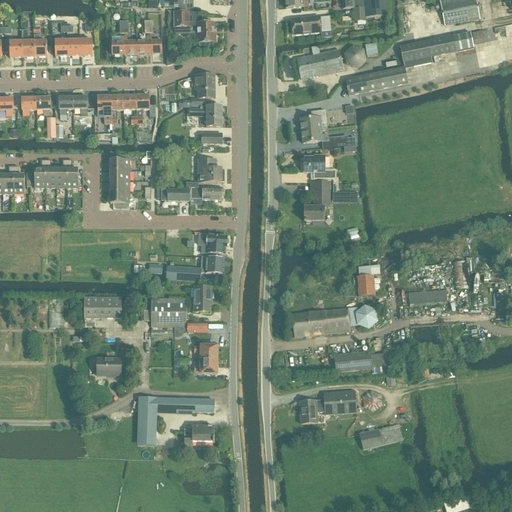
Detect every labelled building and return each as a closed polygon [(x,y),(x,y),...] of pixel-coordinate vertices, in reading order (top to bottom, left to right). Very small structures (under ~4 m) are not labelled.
[(164,0),(164,9),(187,11),(187,4),(187,0),(164,0)] [(308,8),(307,0),(285,0),(286,10),(304,8),(308,8)] [(341,0),(342,11),(353,10),(354,24),(366,23),(366,19),(386,17),(385,0),(341,0)] [(444,28),(480,21),(475,0),(452,0),(440,2),(444,28)] [(175,14),(175,28),(189,28),(194,29),(194,26),(198,25),(198,15),(189,15),(189,14),(175,14)] [(293,36),(321,33),(320,19),(292,21),(293,36)] [(198,25),(194,26),(194,29),(194,39),(198,39),(198,44),(200,44),(200,49),(202,50),(208,50),(210,48),(210,44),(215,44),(215,35),(214,35),(214,25),(198,25)] [(35,59),(35,43),(34,43),(28,43),(28,32),(22,32),(22,43),(23,59),(35,59)] [(470,34),(453,38),(456,53),(474,50),(470,34)] [(47,43),(40,43),(40,37),(34,37),(34,43),(35,43),(35,59),(48,59),(47,43)] [(147,42),(137,42),(137,56),(150,56),(149,37),(147,37),(147,42)] [(152,37),(149,37),(150,56),(162,55),(162,42),(152,42),(152,37)] [(453,37),(428,42),(431,58),(431,59),(456,54),(456,53),(453,38),(453,37)] [(121,43),(111,43),(112,57),(125,56),(124,38),(121,38),(121,43)] [(127,38),(124,38),(125,56),(137,56),(137,42),(127,43),(127,38)] [(56,59),(68,58),(68,42),(55,42),(56,59)] [(68,58),(81,58),(80,42),(68,42),(68,58)] [(81,58),(93,58),(93,42),(80,42),(81,58)] [(428,42),(400,48),(404,69),(432,64),(431,59),(431,58),(428,42)] [(22,43),(10,43),(10,60),(23,59),(22,43)] [(367,57),(377,55),(376,45),(365,46),(367,57)] [(344,73),(339,52),(320,56),(318,47),(312,49),(313,57),(297,61),(301,81),(344,73)] [(366,63),(364,51),(352,47),(343,56),(346,67),(358,71),(366,63)] [(404,69),(346,81),(349,97),(408,85),(404,69)] [(192,102),(184,102),(184,109),(192,109),(192,107),(204,107),(204,101),(215,100),(214,77),(204,77),(195,77),(195,79),(195,91),(199,91),(199,101),(192,101),(192,102)] [(131,112),(136,112),(137,112),(137,97),(124,98),(124,112),(124,116),(131,116),(131,112)] [(150,112),(150,108),(149,97),(137,97),(137,112),(136,112),(137,119),(137,127),(143,126),(143,112),(150,112)] [(112,113),(112,98),(98,98),(98,113),(104,113),(104,127),(112,126),(112,119),(112,113)] [(112,113),(124,112),(124,98),(112,98),(112,113)] [(67,111),(74,111),(74,99),(59,99),(59,111),(60,111),(60,117),(61,122),(67,122),(67,111)] [(87,116),(87,111),(88,111),(88,99),(74,99),(74,111),(81,111),(81,116),(87,116)] [(13,112),(14,112),(14,100),(0,100),(0,112),(7,113),(7,118),(13,118),(13,112)] [(29,112),(36,112),(36,100),(22,100),(22,112),(23,112),(23,117),(29,117),(29,112)] [(44,117),(50,117),(50,112),(51,112),(51,100),(36,100),(36,112),(44,112),(44,117)] [(189,110),(189,118),(192,118),(206,119),(206,129),(209,129),(222,129),(222,121),(222,108),(203,108),(203,111),(192,110),(189,110)] [(312,120),(300,121),(302,133),(321,131),(321,125),(326,124),(325,112),(312,114),(312,120)] [(47,120),(47,139),(47,140),(56,140),(55,120),(47,120)] [(302,135),(301,136),(302,139),(303,140),(303,145),(322,143),(323,150),(355,147),(355,139),(348,140),(348,138),(328,140),(328,136),(322,137),(321,131),(302,133),(302,135)] [(222,146),(222,135),(202,135),(202,146),(222,146)] [(314,159),(305,159),(305,175),(311,175),(311,182),(336,181),(336,172),(325,170),(325,158),(314,158),(314,159)] [(217,169),(217,161),(199,161),(199,169),(217,169)] [(35,190),(46,190),(46,162),(41,162),(41,171),(35,171),(35,190)] [(56,171),(51,171),(51,162),(46,162),(46,190),(56,190),(56,171)] [(56,190),(67,190),(67,162),(62,162),(62,171),(56,171),(56,190)] [(78,171),(72,171),(72,162),(67,162),(67,190),(78,190),(78,171)] [(129,174),(129,162),(110,162),(110,174),(129,174)] [(3,196),(14,196),(14,168),(9,168),(9,177),(3,177),(3,196)] [(14,168),(14,196),(25,196),(25,177),(19,177),(19,168),(14,168)] [(217,170),(217,169),(199,169),(199,184),(222,184),(222,183),(224,182),(225,177),(222,176),(222,170),(217,170)] [(129,187),(129,174),(110,174),(110,186),(129,187)] [(324,209),(330,209),(330,184),(311,184),(311,193),(314,193),(314,209),(305,209),(305,223),(306,223),(306,225),(312,225),(312,223),(324,223),(324,209)] [(129,199),(129,187),(110,186),(110,199),(129,199)] [(191,201),(203,201),(222,202),(222,189),(203,189),(191,189),(191,201)] [(163,192),(162,192),(162,202),(189,203),(189,192),(163,192)] [(333,205),(358,205),(358,194),(333,194),(333,205)] [(129,212),(129,199),(110,199),(110,206),(113,206),(113,212),(129,212)] [(200,237),(199,247),(202,247),(202,255),(225,256),(225,249),(227,249),(227,248),(227,247),(228,247),(229,246),(229,242),(227,240),(227,238),(200,237)] [(201,271),(201,275),(206,276),(224,277),(224,267),(225,263),(224,263),(225,260),(202,259),(201,271)] [(200,284),(201,271),(167,268),(166,282),(200,284)] [(373,277),(357,278),(359,298),(375,297),(374,293),(380,293),(379,280),(373,281),(373,277)] [(195,293),(195,314),(210,314),(210,303),(212,303),(212,293),(212,292),(212,289),(195,289),(195,293)] [(410,309),(447,306),(446,292),(409,294),(410,309)] [(122,319),(122,299),(84,299),(84,319),(122,319)] [(151,329),(173,329),(186,330),(187,300),(152,300),(151,329)] [(378,324),(376,312),(365,307),(355,315),(357,327),(369,332),(378,324)] [(294,339),(350,333),(348,311),(292,316),(294,339)] [(150,312),(141,312),(141,323),(150,323),(150,312)] [(207,334),(207,326),(207,324),(187,324),(187,334),(207,334)] [(201,362),(217,362),(217,347),(201,347),(201,348),(195,348),(195,355),(201,355),(201,362)] [(391,355),(371,357),(370,353),(334,356),(336,374),(371,371),(372,375),(393,373),(391,355)] [(121,380),(122,361),(98,361),(98,378),(113,378),(113,380),(121,380)] [(217,375),(217,362),(201,362),(201,368),(195,368),(195,375),(201,375),(217,375)] [(325,416),(357,414),(355,393),(323,395),(324,402),(300,404),(301,426),(317,424),(317,414),(325,414),(325,416)] [(156,434),(158,400),(140,399),(138,433),(156,434)] [(193,406),(193,414),(214,415),(214,401),(188,401),(188,405),(193,406)] [(363,451),(402,442),(398,426),(359,436),(363,451)] [(184,435),(184,451),(193,451),(193,444),(213,444),(213,445),(215,445),(215,440),(214,440),(214,429),(193,428),(192,435),(185,435),(184,435)]
